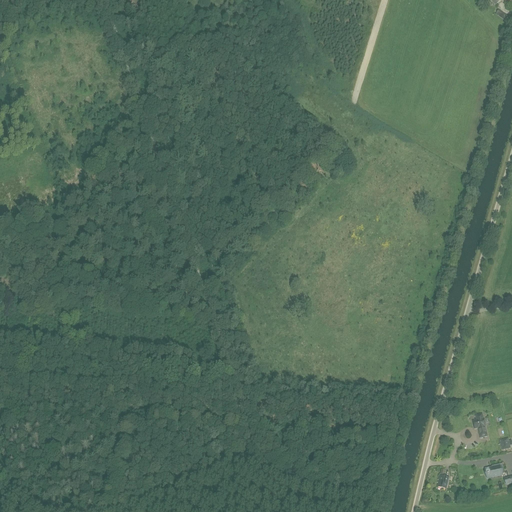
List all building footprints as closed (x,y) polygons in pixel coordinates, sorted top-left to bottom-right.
[(495,15),(504,21),(507,15),(499,9),(495,15)] [(485,427),(483,419),(482,414),(475,415),(477,420),(473,421),(474,429),(478,428),(479,431),(478,431),(480,438),(487,436),(485,427)] [(509,440),(501,442),(503,450),(511,449),(509,440)] [(505,473),(502,464),(491,466),(492,468),(485,470),(487,478),(502,475),(501,473),(505,473)] [(440,476),(437,487),(446,489),(449,478),(440,476)]
